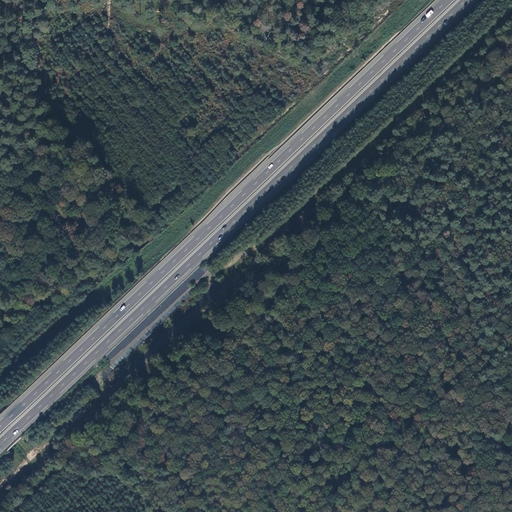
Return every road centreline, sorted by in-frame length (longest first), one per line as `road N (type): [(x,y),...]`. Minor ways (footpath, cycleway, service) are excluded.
road 1 (motorway): [(0,445),(466,0)]
road 2 (motorway): [(448,0),(0,427)]
